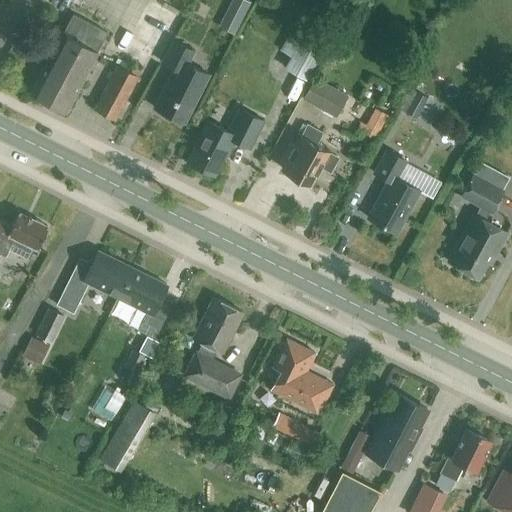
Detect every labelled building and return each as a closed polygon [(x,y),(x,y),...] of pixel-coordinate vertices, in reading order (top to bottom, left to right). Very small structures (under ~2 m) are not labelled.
[(235,35),(251,3),(245,0),(235,0),(222,28),(235,35)] [(365,27),(377,5),(367,0),(358,0),(349,19),(365,27)] [(97,52),(107,32),(73,14),(62,33),(57,42),(53,40),(47,51),(51,53),(30,93),(53,105),(51,107),(61,112),(62,110),(65,112),(97,52)] [(284,68),(307,80),(323,51),(300,38),(284,68)] [(183,122),(208,74),(187,63),(194,50),(173,40),(162,63),(174,69),(161,94),(165,96),(158,109),(183,122)] [(130,73),(116,66),(94,108),(115,120),(138,77),(137,77),(140,72),(133,68),(130,73)] [(336,118),(348,95),(314,77),(302,99),(336,118)] [(427,98),(416,92),(404,115),(416,120),(427,98)] [(249,148),(263,121),(239,109),(228,131),(208,121),(187,162),(214,175),(225,155),(227,156),(235,141),(249,148)] [(316,144),(323,133),(306,124),(300,136),(300,135),(295,145),(290,142),(281,159),(285,162),(282,168),(310,184),(320,167),(330,172),(338,157),(328,152),(329,151),(316,144)] [(396,233),(419,191),(396,178),(405,161),(386,150),(374,173),(388,181),(368,217),(396,233)] [(491,212),(503,191),(473,174),(461,196),(480,206),(475,215),(473,214),(448,261),(478,278),(493,250),(497,252),(507,232),(485,220),(489,211),(491,212)] [(37,248),(47,226),(18,212),(10,227),(0,222),(0,253),(5,256),(15,237),(37,248)] [(118,297),(132,267),(98,250),(91,264),(80,258),(56,304),(73,313),(88,282),(118,297)] [(132,267),(118,297),(147,311),(137,330),(154,338),(171,304),(160,298),(167,285),(132,267)] [(222,352),(242,312),(213,298),(193,337),(202,342),(197,352),(196,352),(184,375),(229,397),(240,374),(211,360),(217,349),(222,352)] [(51,340),(63,316),(50,309),(37,333),(51,340)] [(45,344),(31,337),(21,356),(35,363),(45,344)] [(318,413),(323,404),(333,384),(318,377),(306,371),(315,353),(286,338),(278,354),(283,357),(277,369),(280,370),(271,389),(318,413)] [(132,350),(124,367),(140,375),(149,357),(132,350)] [(126,397),(115,390),(105,408),(116,414),(126,397)] [(427,409),(397,394),(389,408),(387,407),(374,432),(376,433),(366,452),(365,453),(396,469),(397,468),(396,468),(406,448),(407,448),(412,439),(414,440),(420,428),(418,427),(427,409)] [(123,470),(157,413),(134,400),(100,459),(123,470)] [(312,448),(319,433),(279,414),(272,427),(312,448)] [(475,471),(490,441),(466,429),(452,458),(448,456),(440,472),(455,479),(462,464),(475,471)] [(371,436),(359,430),(341,467),(352,473),(371,436)] [(316,447),(307,464),(315,468),(324,451),(316,447)] [(506,511),(511,511),(511,471),(511,474),(503,470),(486,502),(506,511)] [(369,511),(380,491),(342,471),(320,511),(369,511)] [(414,504),(429,511),(433,511),(443,493),(424,484),(414,504)]
